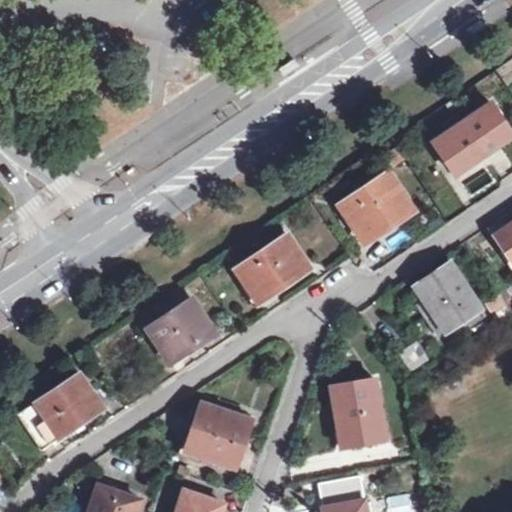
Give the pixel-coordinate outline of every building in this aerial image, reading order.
[(467,27),(472,34),(490,23),(485,15),(467,27)] [(298,57),(282,66),(285,72),(301,62),(298,57)] [(436,142),(455,170),(468,161),(482,151),(485,154),(511,135),(511,128),(494,102),(436,142)] [(415,211),(389,173),(341,204),(367,241),(379,233),(415,211)] [(511,252),(511,224),(499,233),(511,252)] [(312,267),(290,235),(239,270),(260,302),(298,276),(312,267)] [(344,255),(334,242),(321,250),(330,264),(344,255)] [(452,262),(417,285),(446,329),(459,320),(466,330),(487,316),(452,262)] [(500,319),(511,308),(511,297),(506,291),(489,306),(500,319)] [(149,328),(171,361),(192,347),(196,353),(207,345),(219,337),(193,298),(149,328)] [(418,342),(400,352),(410,370),(428,360),(418,342)] [(105,408),(82,373),(20,415),(43,450),(62,437),(58,432),(81,417),(85,422),(95,415),(105,408)] [(109,407),(122,398),(108,376),(95,385),(109,407)] [(343,448),(385,440),(374,380),(333,388),(343,448)] [(187,449),(237,467),(252,420),(204,403),(187,449)] [(88,511),(139,511),(144,499),(98,483),(88,511)] [(178,511),(221,511),(224,505),(185,492),(178,511)] [(370,511),(368,502),(368,499),(324,507),(324,511),(370,511)]
